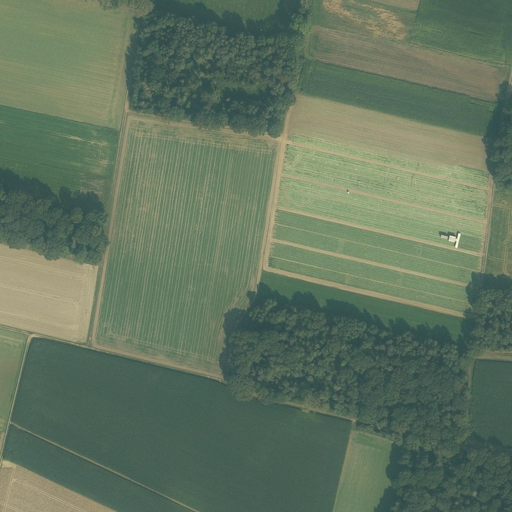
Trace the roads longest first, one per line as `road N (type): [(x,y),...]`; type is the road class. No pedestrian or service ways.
road 1 (track): [(144,0),(86,349),(460,448)]
road 2 (track): [(460,448),(496,159),(511,96)]
road 3 (track): [(126,112),(277,134)]
road 4 (track): [(29,335),(0,457)]
